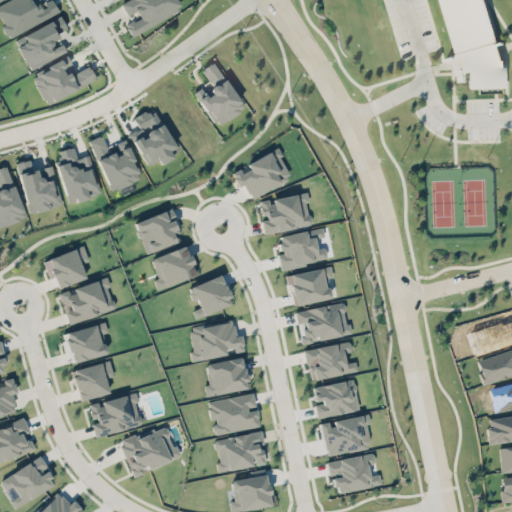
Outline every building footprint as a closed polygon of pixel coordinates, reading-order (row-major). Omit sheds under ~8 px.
[(2,0),(0,1),(0,19),(6,35),(58,13),(52,0),(38,6),(36,0),(35,0),(2,0)] [(127,15),(136,10),(139,16),(125,24),(131,35),(182,8),(177,0),(123,0),(120,2),(127,15)] [(440,0),(455,55),(446,57),(451,76),(465,72),(471,92),(507,82),(484,0),(440,0)] [(21,33),(25,42),(17,46),(28,68),(65,51),(62,43),(53,47),(49,38),(67,30),(61,16),(21,33)] [(95,80),(89,66),(68,75),(64,67),(71,64),(67,57),(31,73),(44,103),(95,80)] [(215,126),(244,108),(213,60),(200,69),(208,81),(193,91),(215,126)] [(179,152),(154,110),(147,114),(144,110),(132,117),(139,129),(129,135),(147,165),(157,160),(159,163),(179,152)] [(109,191),(141,178),(125,139),(113,144),(115,150),(108,153),(100,134),(88,139),(109,191)] [(58,150),(60,157),(54,159),(67,203),(100,193),(88,154),(76,157),(72,146),(58,150)] [(230,172),(238,186),(243,184),(250,198),(291,178),(276,147),(245,162),(249,169),(241,173),(239,167),(230,172)] [(51,165),(42,167),(44,175),(35,176),(31,158),(15,162),(27,213),(61,205),(51,165)] [(0,226),(25,216),(5,164),(0,166),(0,226)] [(258,200),(262,218),(260,218),(263,233),(310,224),(305,202),(308,201),(306,191),(258,200)] [(181,239),(169,208),(133,221),(145,252),(181,239)] [(276,234),(279,253),(277,253),(279,268),(326,260),(324,247),(315,248),(314,238),(323,236),(322,227),(276,234)] [(57,287),(85,276),(80,262),(88,260),(82,244),(46,258),(57,287)] [(156,278),(153,279),(156,287),(196,275),(187,245),(150,256),(156,278)] [(293,305),(330,297),(326,277),(331,276),(329,265),(287,274),(293,305)] [(199,306),(191,309),(194,318),(232,302),(219,273),(190,285),(199,306)] [(68,322),(114,308),(107,286),(109,285),(106,276),(58,291),(68,322)] [(301,343),(351,333),(349,323),(345,323),(341,301),(294,311),(301,343)] [(188,328),(192,351),(189,351),(191,360),(243,350),(240,334),(234,335),(232,320),(188,328)] [(71,362),(107,352),(101,333),(107,332),(104,321),(62,332),(71,362)] [(302,349),(309,380),(356,370),(354,360),(345,362),(343,352),(349,351),(347,340),(302,349)] [(511,374),(511,348),(475,358),(481,382),(511,374)] [(246,365),(242,366),(240,356),(205,362),(208,381),(203,382),(205,395),(250,387),(246,365)] [(78,399),(109,392),(105,377),(112,375),(109,360),(71,369),(78,399)] [(0,380),(0,415),(15,412),(11,393),(15,392),(12,378),(0,380)] [(311,385),(315,415),(356,410),(352,379),(311,385)] [(93,435),(141,424),(135,402),(137,401),(135,392),(88,403),(92,421),(90,421),(93,435)] [(206,400),(210,421),(211,421),(213,433),(258,426),(255,407),(254,407),(252,392),(206,400)] [(488,443),(511,439),(511,414),(484,418),(488,443)] [(0,425),(0,460),(32,450),(26,431),(27,431),(23,418),(0,425)] [(132,475),(178,457),(164,423),(119,441),(132,475)] [(265,463),(262,445),(263,445),(260,430),(213,438),(217,461),(215,461),(217,471),(265,463)] [(511,445),(498,446),(499,471),(511,470),(511,445)] [(378,484),(373,452),(327,460),(332,492),(378,484)] [(14,507),(54,483),(38,456),(0,478),(0,481),(5,490),(11,486),(16,494),(9,499),(14,507)] [(272,505),(267,473),(229,479),(231,491),(235,490),(237,499),(228,500),(230,511),(272,505)] [(511,500),(511,474),(499,475),(500,501),(511,500)] [(34,511),(81,511),(83,510),(72,499),(68,504),(56,491),(34,511)]
